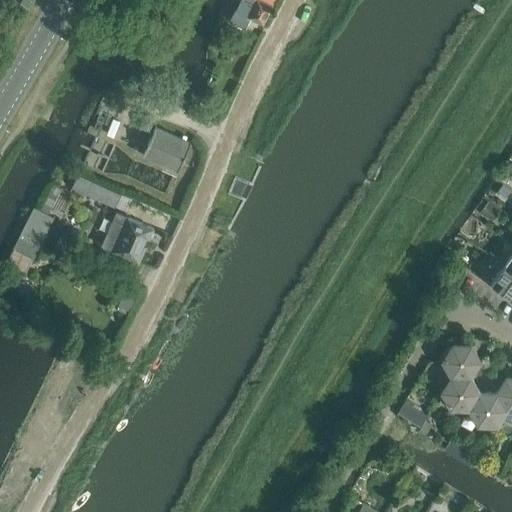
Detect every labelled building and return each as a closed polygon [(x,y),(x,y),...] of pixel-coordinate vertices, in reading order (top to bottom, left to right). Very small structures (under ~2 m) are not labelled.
[(22,0),(20,3),(28,8),(33,0),(22,0)] [(241,0),(237,9),(236,9),(230,21),(246,28),(251,17),(264,23),(275,0),(241,0)] [(143,156),(177,171),(191,141),(156,125),(143,156)] [(70,170),(65,181),(76,186),(81,175),(70,170)] [(82,175),(76,187),(92,194),(98,182),(82,175)] [(98,182),(92,194),(102,199),(102,200),(115,206),(121,194),(107,188),(108,186),(98,182)] [(511,191),(503,185),(498,191),(507,197),(511,191)] [(490,220),(499,209),(488,202),(480,213),(490,220)] [(34,206),(13,248),(29,256),(50,214),(34,206)] [(108,234),(102,248),(105,249),(139,263),(154,228),(117,213),(108,234)] [(491,283),(511,298),(511,270),(504,265),(491,283)] [(443,360),(452,376),(471,376),(481,361),(472,344),(453,344),(443,360)] [(451,408),(470,408),(480,392),(471,376),(452,376),(442,391),(451,408)] [(511,376),(507,377),(497,392),(507,409),(500,419),(511,423),(511,376)] [(497,425),(500,419),(507,409),(497,392),(480,392),(470,408),(478,424),(497,425)] [(405,401),(399,412),(422,425),(428,414),(405,401)] [(431,423),(426,419),(419,430),(424,434),(427,433),(431,426),(431,423)] [(379,511),(353,496),(343,511),(379,511)]
